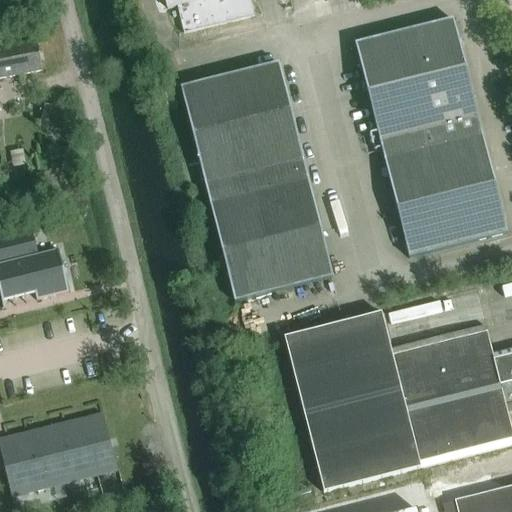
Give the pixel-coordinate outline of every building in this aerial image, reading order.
[(164,0),(167,10),(177,8),(183,35),(253,17),(248,0),(164,0)] [(408,261),(505,237),(451,22),(354,46),(408,261)] [(0,51),(0,110),(1,111),(0,107),(0,80),(41,73),(36,44),(0,51)] [(234,304),(330,280),(276,66),(180,90),(234,304)] [(32,235),(0,243),(0,264),(37,256),(32,235)] [(0,264),(0,298),(3,310),(5,310),(2,302),(34,294),(36,302),(68,294),(57,251),(37,256),(0,264)] [(243,306),(250,334),(273,329),(266,300),(243,306)] [(511,352),(491,358),(484,329),(389,353),(379,316),(282,341),(322,497),(511,448),(511,439),(504,407),(511,404),(511,352)] [(14,472),(5,474),(11,500),(117,473),(102,416),(6,440),(14,472)] [(455,511),(511,511),(511,489),(453,504),(455,511)]
